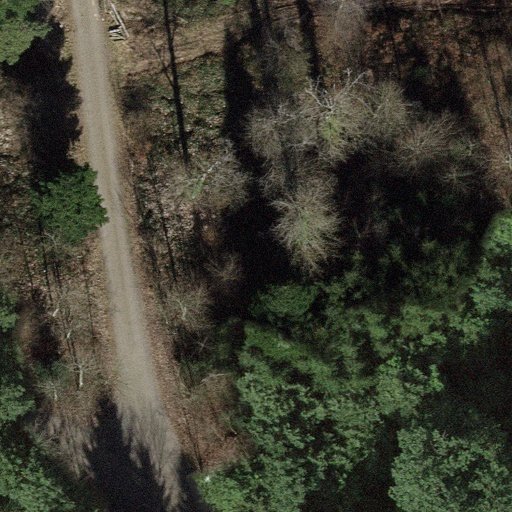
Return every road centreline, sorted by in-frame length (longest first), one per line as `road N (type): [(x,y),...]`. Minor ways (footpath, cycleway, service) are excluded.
road 1 (track): [(167,484),(112,240),(77,0)]
road 2 (track): [(0,382),(208,511)]
